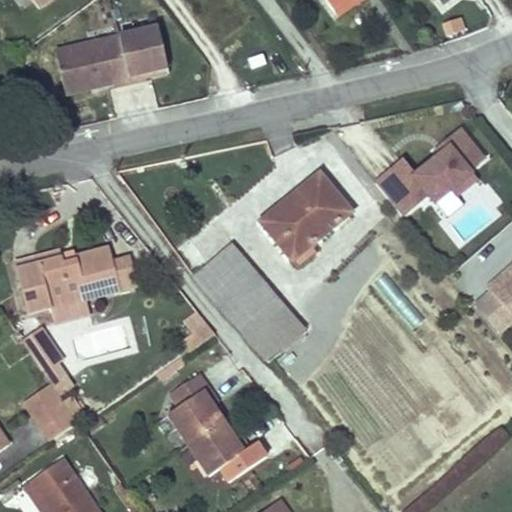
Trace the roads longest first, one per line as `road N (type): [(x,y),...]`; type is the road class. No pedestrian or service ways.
road 1 (residential): [(0,167),(458,59),(511,36)]
road 2 (unknown): [(91,145),(168,257),(386,511)]
